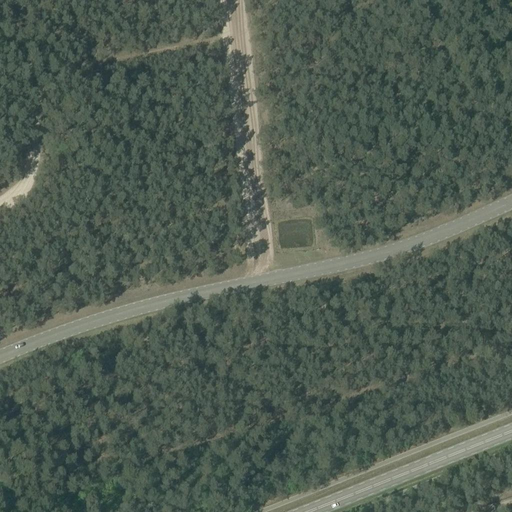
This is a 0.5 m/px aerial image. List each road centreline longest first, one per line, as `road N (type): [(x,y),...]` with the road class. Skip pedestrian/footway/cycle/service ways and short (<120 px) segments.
road 1 (track): [(0,205),(26,178),(52,82),(239,36)]
road 2 (track): [(235,0),(267,281)]
road 3 (primary): [(307,511),(511,431)]
